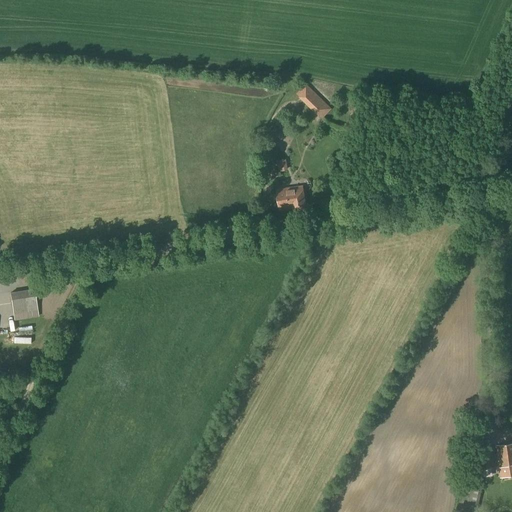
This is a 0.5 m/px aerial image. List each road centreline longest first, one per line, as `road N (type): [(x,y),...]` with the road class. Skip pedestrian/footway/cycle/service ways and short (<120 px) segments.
road 1 (unclassified): [(0,273),(511,197)]
road 2 (unknown): [(482,202),(494,438)]
